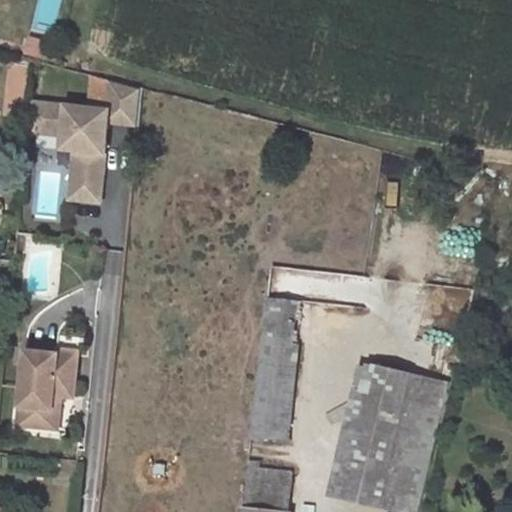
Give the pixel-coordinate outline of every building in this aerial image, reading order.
[(110,109),(40,101),(37,130),(65,134),(63,147),(76,149),(73,178),(104,181),(108,139),(102,138),(104,125),(109,126),(110,120),(139,123),(143,87),(113,80),(110,109)] [(37,130),(40,101),(33,101),(30,130),(37,130)] [(104,181),(73,178),(71,197),(102,200),(104,181)] [(289,298),(364,300),(365,275),(290,272),(289,298)] [(302,303),(269,300),(261,364),(296,368),(302,303)] [(56,387),(76,389),(80,351),(59,349),(58,354),(28,350),(20,423),(51,427),(56,387)] [(468,361),(458,358),(456,369),(466,371),(468,361)] [(288,441),(296,368),(261,364),(253,438),(288,441)] [(382,505),(412,379),(359,368),(329,493),(382,505)] [(417,511),(449,387),(412,379),(382,505),(409,511),(417,511)] [(75,397),(76,389),(56,387),(51,427),(59,427),(62,396),(75,397)] [(262,464),(250,463),(248,487),(291,491),(292,475),(261,471),(262,464)] [(272,511),(289,511),(291,491),(248,487),(245,509),(272,511)]
